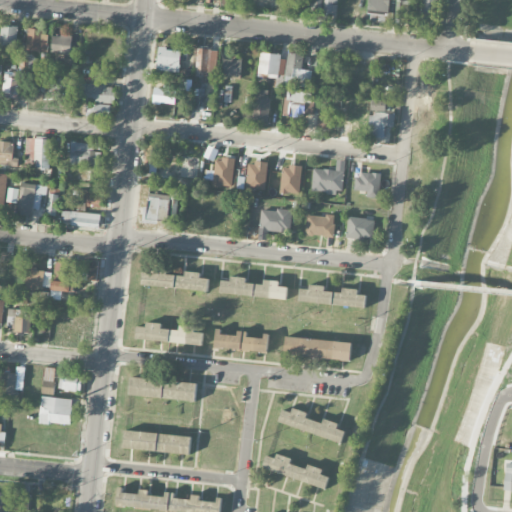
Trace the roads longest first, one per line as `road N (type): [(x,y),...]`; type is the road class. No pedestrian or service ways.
road 1 (residential): [(146,0),(88,511)]
road 2 (residential): [(470,51),(0,2)]
road 3 (residential): [(413,45),(392,254),(364,378)]
road 4 (residential): [(402,156),(131,127)]
road 5 (residential): [(390,265),(120,236)]
road 6 (residential): [(364,378),(106,355)]
road 7 (residential): [(243,481),(94,465)]
road 8 (residential): [(131,127),(0,116)]
road 9 (residential): [(511,395),(494,419),(478,507)]
